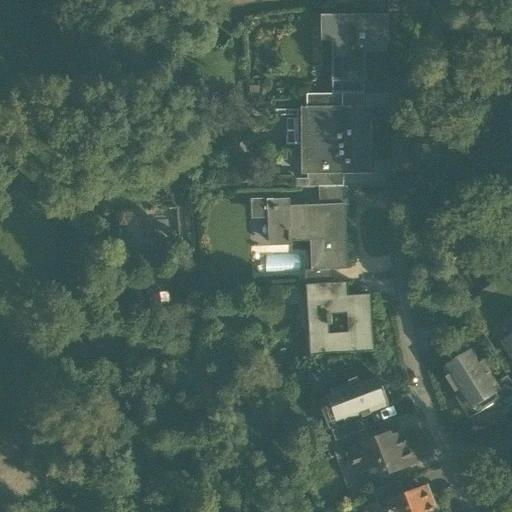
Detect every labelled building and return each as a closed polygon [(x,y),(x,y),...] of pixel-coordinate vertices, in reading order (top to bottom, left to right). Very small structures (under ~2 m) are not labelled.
[(362,82),(363,82),(362,53),(387,52),(386,16),(351,16),(351,18),(321,18),(321,38),(329,38),(335,38),(336,65),(345,64),(345,81),(345,82),(362,82)] [(329,38),(330,81),(345,81),(345,64),(336,65),(335,38),(329,38)] [(330,81),(330,95),(331,95),(341,95),(362,95),(362,82),(345,82),(345,81),(330,81)] [(331,108),(331,95),(330,95),(305,96),(305,109),(331,108)] [(341,108),(341,95),(331,95),(331,108),(341,108)] [(305,109),(305,119),(305,143),(305,175),(332,175),(341,175),(370,174),(369,108),(341,108),(331,108),(305,109)] [(299,143),(305,143),(305,119),(299,119),(285,119),(286,144),(299,143)] [(306,188),(322,188),(332,188),(332,175),(305,175),(306,188)] [(332,188),(342,188),(341,175),(332,175),(332,188)] [(342,188),(332,188),(322,188),(323,206),(338,205),(338,206),(347,206),(346,188),(342,188)] [(310,239),(311,271),(329,271),(345,270),(344,231),(339,231),(338,206),(338,205),(323,206),(287,207),(287,200),(268,201),(270,245),(289,245),(289,243),(290,243),(290,240),(310,239)] [(303,271),(304,286),(330,284),(329,271),(311,271),(303,271)] [(330,298),(330,284),(304,286),(305,300),(330,298)] [(305,300),(309,356),(373,352),(369,296),(330,298),(305,300)] [(496,383),(471,343),(453,354),(456,360),(442,369),(458,395),(454,397),(468,419),(501,399),(505,397),(496,383)] [(511,383),(507,376),(496,383),(505,397),(501,399),(507,408),(511,404),(511,383)] [(384,401),(375,377),(357,384),(355,379),(328,389),(331,396),(342,425),(362,417),(360,410),(384,401)] [(329,429),(342,425),(331,396),(316,401),(327,430),(329,429)] [(360,410),(362,417),(387,407),(384,401),(360,410)] [(342,425),(329,429),(333,442),(363,431),(367,429),(362,417),(342,425)] [(329,443),(336,460),(345,457),(343,452),(368,443),(363,431),(333,442),(329,443)] [(376,465),(380,476),(413,463),(402,434),(391,438),(387,440),(386,436),(368,443),(343,452),(345,457),(349,468),(359,472),(365,470),(376,465)] [(376,465),(365,470),(369,480),(380,476),(376,465)] [(372,492),(378,508),(381,506),(380,505),(403,497),(398,482),(372,492)] [(381,506),(382,511),(432,511),(424,489),(403,497),(380,505),(381,506)]
